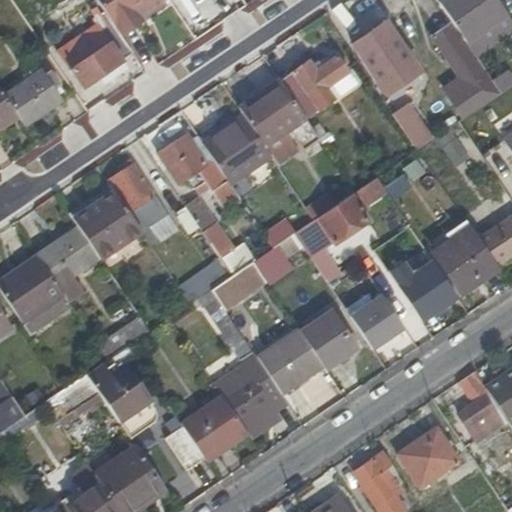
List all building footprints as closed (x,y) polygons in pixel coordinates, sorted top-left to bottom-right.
[(94,0),(117,33),(140,18),(135,11),(151,0),(94,0)] [(151,0),(135,11),(140,18),(165,1),(164,0),(151,0)] [(176,0),(189,18),(215,0),(176,0)] [(439,0),(478,55),(511,31),(511,23),(496,0),(439,0)] [(382,20),(348,41),(382,91),(415,69),(382,20)] [(458,75),(436,89),(458,119),(496,93),(450,27),(433,39),(458,75)] [(64,62),(79,83),(92,74),(117,58),(119,56),(105,35),(64,62)] [(275,78),(276,79),(302,115),(327,98),(320,88),(343,72),(344,71),(333,55),(311,70),(303,59),(275,78)] [(92,74),(100,85),(124,68),(117,58),(92,74)] [(0,94),(16,117),(22,126),(61,100),(41,68),(0,93),(0,94)] [(276,79),(235,107),(239,113),(267,155),(275,166),(298,150),(283,129),(288,126),(301,146),(316,135),(302,115),(276,79)] [(0,127),(16,117),(0,94),(0,127)] [(392,112),(413,149),(431,139),(409,102),(392,112)] [(164,136),(185,122),(176,111),(156,125),(164,136)] [(224,178),(227,182),(267,155),(239,113),(198,141),(210,157),(224,178)] [(511,129),(503,135),(511,148),(511,129)] [(182,133),(154,151),(175,182),(185,176),(192,186),(202,179),(207,187),(224,178),(210,157),(202,163),(182,133)] [(458,136),(444,145),(456,165),(471,155),(458,136)] [(162,211),(126,159),(115,167),(117,171),(104,180),(111,191),(138,230),(141,229),(150,242),(158,236),(148,221),(162,211)] [(357,203),(382,186),(374,175),(353,190),(336,202),(312,218),(293,230),(300,241),(311,234),(325,226),(334,238),(367,217),(357,203)] [(216,207),(233,197),(223,182),(207,192),(216,207)] [(325,189),(301,205),(312,218),(336,202),(325,189)] [(78,227),(98,257),(138,230),(111,191),(71,218),(78,227)] [(227,241),(194,194),(180,202),(213,250),(227,241)] [(173,226),(162,211),(148,221),(158,236),(173,226)] [(511,212),(476,238),(494,264),(511,251),(511,212)] [(476,238),(467,224),(433,248),(431,249),(461,290),(495,266),(494,264),(476,238)] [(78,227),(36,256),(37,258),(56,286),(99,258),(98,257),(78,227)] [(141,229),(138,230),(147,244),(150,242),(141,229)] [(293,230),(277,242),(287,256),(303,245),(300,241),(293,230)] [(324,256),(311,234),(300,241),(303,245),(315,262),(324,256)] [(324,256),(315,262),(332,286),(343,278),(329,259),(326,260),(324,256)] [(403,259),(387,270),(422,321),(458,297),(430,256),(410,269),(403,259)] [(229,274),(218,257),(177,286),(189,303),(213,286),(229,274)] [(0,293),(29,335),(70,306),(56,286),(37,258),(11,274),(9,272),(0,278),(0,293)] [(213,286),(227,308),(268,280),(254,258),(229,274),(213,286)] [(250,432),(253,435),(269,425),(266,420),(280,410),(290,402),(283,390),(259,356),(257,352),(231,313),(227,308),(213,286),(189,303),(194,310),(204,303),(216,322),(252,377),(225,394),(250,432)] [(380,293),(350,313),(373,347),(403,327),(380,293)] [(325,362),(328,367),(358,346),(359,346),(334,309),(303,330),(325,362)] [(0,336),(11,329),(0,313),(0,336)] [(149,330),(140,318),(98,347),(106,359),(132,342),(149,330)] [(301,327),(259,356),(283,390),(325,362),(303,330),(301,327)] [(89,372),(99,385),(127,367),(142,357),(132,342),(106,359),(89,372)] [(142,389),(127,367),(99,385),(103,391),(121,417),(139,405),(133,396),(142,389)] [(511,367),(482,387),(487,395),(506,423),(511,418),(511,367)] [(46,401),(61,422),(103,391),(99,385),(89,372),(64,387),(46,401)] [(471,403),(453,415),(471,441),(499,423),(482,397),(487,395),(482,387),(477,381),(462,390),(471,403)] [(1,382),(0,382),(0,408),(1,410),(14,401),(1,382)] [(133,396),(139,405),(148,398),(142,389),(133,396)] [(225,394),(193,416),(220,453),(250,432),(225,394)] [(0,432),(6,428),(24,415),(14,401),(1,410),(0,408),(0,432)] [(266,420),(269,425),(284,416),(280,410),(266,420)] [(220,453),(193,416),(185,422),(206,454),(210,460),(220,453)] [(182,418),(163,430),(187,466),(206,454),(185,422),(182,418)] [(457,459),(434,426),(393,452),(416,486),(457,459)] [(131,511),(168,487),(139,445),(97,475),(121,509),(122,511),(131,511)] [(380,452),(351,472),(377,511),(400,511),(401,511),(392,497),(376,474),(389,466),(380,452)] [(61,509),(62,511),(117,511),(121,509),(97,475),(88,462),(74,471),(88,491),(61,509)] [(395,474),(389,466),(376,474),(392,497),(397,494),(388,479),(395,474)] [(180,497),(197,485),(187,472),(171,484),(180,497)] [(346,511),(335,496),(310,511),(346,511)]
